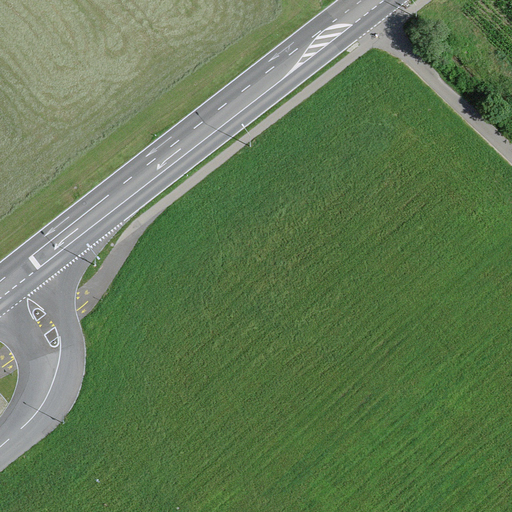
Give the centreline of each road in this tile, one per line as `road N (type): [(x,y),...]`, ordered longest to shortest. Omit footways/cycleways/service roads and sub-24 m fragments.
road 1 (primary): [(385,0),(16,285)]
road 2 (track): [(511,156),(365,14)]
road 3 (unclassified): [(16,285),(55,341),(58,360),(36,414),(0,447)]
